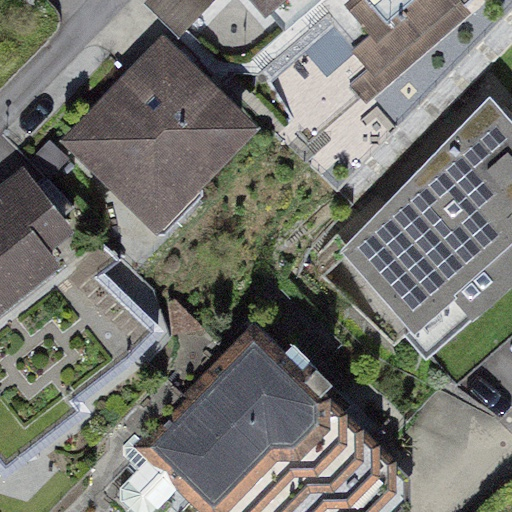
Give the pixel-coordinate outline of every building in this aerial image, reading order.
[(146,0),(178,32),(211,0),(146,0)] [(257,0),(267,10),(278,0),(257,0)] [(361,0),(352,8),(376,37),(358,52),(384,83),(464,15),(451,0),(361,0)] [(76,141),(157,219),(244,128),(162,51),(76,141)] [(511,242),(511,191),(493,170),(511,154),(511,131),(495,111),(352,251),(415,325),(511,242)] [(511,154),(493,170),(511,191),(511,154)] [(0,312),(59,268),(45,249),(66,234),(25,180),(0,198),(0,312)] [(83,265),(0,328),(0,449),(9,461),(76,410),(67,399),(142,341),(151,331),(83,265)] [(146,449),(209,511),(357,511),(395,473),(257,337),(146,449)]
